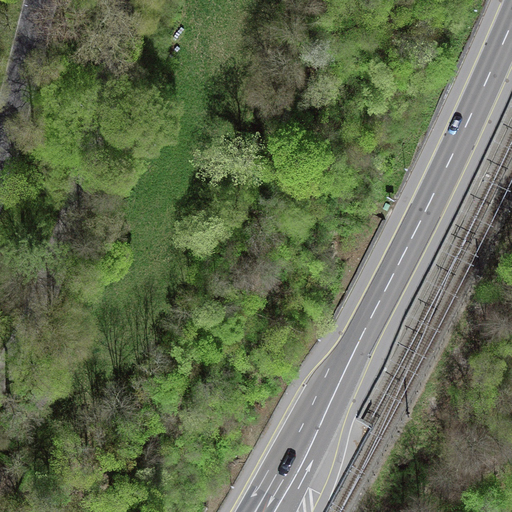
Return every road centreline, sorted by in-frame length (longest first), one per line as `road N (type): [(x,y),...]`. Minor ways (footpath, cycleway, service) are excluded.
road 1 (primary): [(351,355),(511,21)]
road 2 (primary): [(351,355),(301,414),(243,511)]
road 3 (trunk): [(351,355),(263,511)]
road 4 (primary): [(282,511),(328,429),(351,355)]
road 5 (tertiary): [(40,0),(0,154)]
